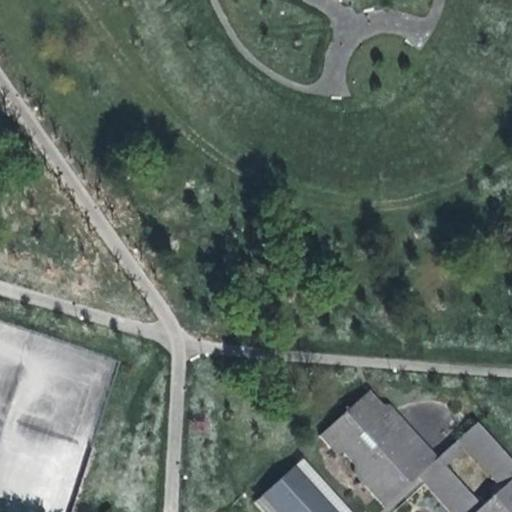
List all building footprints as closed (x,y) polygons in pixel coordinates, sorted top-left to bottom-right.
[(383,507),(416,477),(431,463),(379,406),(367,393),(318,436),(337,457),(341,453),(353,466),(352,473),(383,507)] [(387,405),(379,406),(431,463),(436,459),(387,405)] [(511,464),(475,424),(436,459),(431,463),(416,477),(448,511),(473,511),(480,507),(445,468),(463,451),(498,490),(511,477),(511,464)] [(254,502),(263,511),(350,511),(301,458),(254,502)] [(511,511),(511,477),(498,490),(480,507),(473,511),(511,511)]
